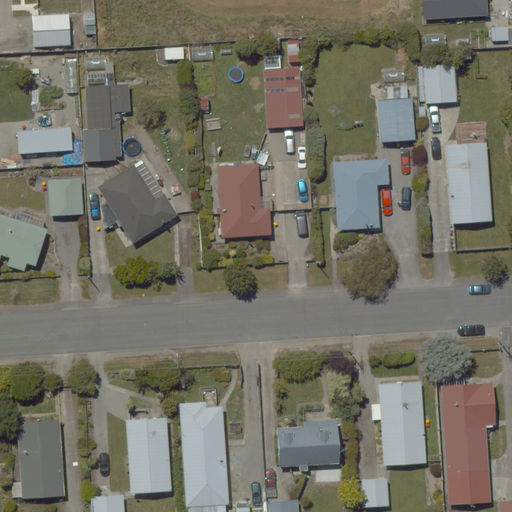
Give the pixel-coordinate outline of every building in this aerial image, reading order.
[(96,13),(83,14),(83,38),(97,38),(96,13)] [(70,17),(31,18),(32,49),(71,48),(70,17)] [(183,48),(164,49),(165,64),(184,63),(183,48)] [(456,64),(423,65),(424,105),(457,104),(456,64)] [(300,68),(263,69),(265,131),(302,130),(300,68)] [(402,72),(384,73),(384,88),(403,87),(402,72)] [(86,89),(88,129),(81,130),(83,164),(90,163),(121,162),(119,117),(131,116),(130,86),(86,89)] [(411,101),(379,102),(380,145),(412,145),(411,101)] [(181,126),(161,127),(162,143),(182,142),(181,126)] [(70,128),(18,130),(19,155),(71,154),(70,128)] [(487,144),(448,145),(450,225),(490,224),(487,144)] [(380,188),(388,188),(387,160),(333,162),(336,232),(381,230),(380,188)] [(137,163),(93,194),(131,248),(175,218),(137,163)] [(259,209),(258,166),(219,167),(221,240),(274,239),(273,209),(259,209)] [(81,179),(49,179),(49,218),(82,217),(81,179)] [(0,259),(1,256),(8,258),(5,266),(22,272),(25,264),(33,268),(47,230),(0,213),(0,259)] [(490,502),(490,501),(506,500),(505,477),(488,478),(485,424),(498,423),(496,384),(483,385),(483,379),(439,382),(446,505),(490,502)] [(371,424),(381,424),(383,466),(424,464),(421,381),(380,383),(381,404),(370,404),(371,424)] [(182,506),(187,506),(187,511),(206,511),(207,505),(230,505),(226,401),(178,402),(182,506)] [(128,409),(128,420),(125,421),(128,495),(172,493),(169,419),(149,420),(149,409),(128,409)] [(11,502),(19,501),(79,499),(75,421),(15,424),(18,481),(10,482),(11,502)] [(275,428),(277,469),(343,465),(340,424),(275,428)] [(388,476),(360,477),(362,509),(390,507),(388,476)] [(124,511),(123,496),(90,497),(90,511),(124,511)] [(303,511),(303,499),(264,501),(264,511),(303,511)] [(498,511),(511,511),(511,501),(498,502),(498,511)]
